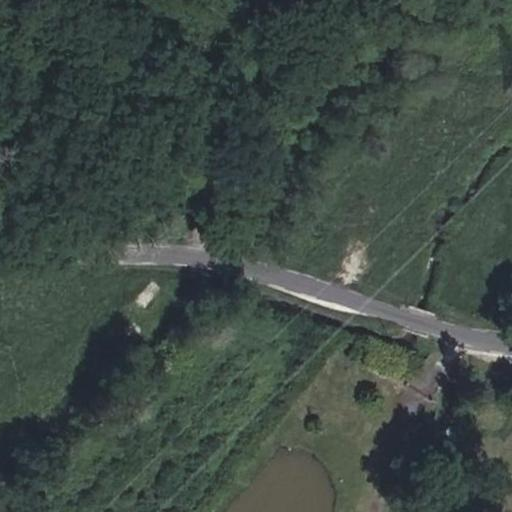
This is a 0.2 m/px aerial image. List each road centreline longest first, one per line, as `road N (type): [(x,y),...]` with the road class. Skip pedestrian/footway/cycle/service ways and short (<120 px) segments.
road 1 (unclassified): [(0,239),(218,258),(460,341),(511,344)]
road 2 (track): [(177,255),(202,230),(209,173),(266,0)]
